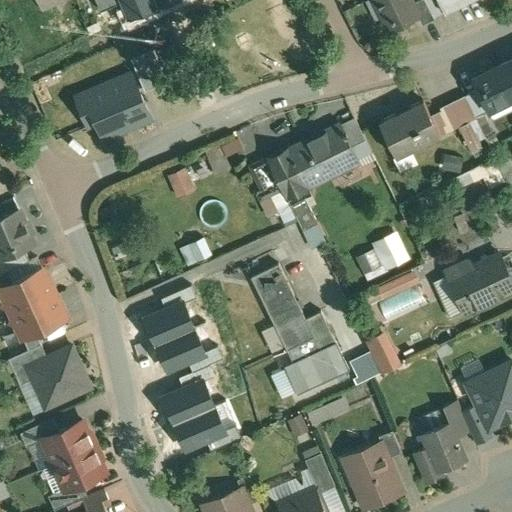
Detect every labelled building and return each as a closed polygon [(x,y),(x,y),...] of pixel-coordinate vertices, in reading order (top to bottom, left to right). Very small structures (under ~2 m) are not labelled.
[(27,0),(33,13),(62,0),(27,0)] [(124,4),(122,0),(104,0),(109,8),(111,11),(124,4)] [(130,0),(124,4),(111,11),(109,8),(106,10),(110,17),(114,14),(126,36),(140,59),(177,38),(155,0),(130,0)] [(412,0),(380,0),(385,8),(382,10),(391,29),(419,15),(413,2),(412,0)] [(434,15),(426,0),(417,0),(413,2),(419,15),(423,24),(436,18),(434,15)] [(426,0),(434,15),(464,0),(426,0)] [(126,46),(110,55),(119,71),(140,59),(126,36),(122,39),(126,46)] [(511,58),(498,65),(511,94),(511,58)] [(511,94),(498,65),(473,77),(478,87),(489,109),(511,98),(511,94)] [(200,66),(182,74),(191,93),(209,85),(200,66)] [(489,109),(478,87),(465,93),(476,115),(489,109)] [(440,133),(423,99),(379,121),(396,155),(440,133)] [(355,115),(340,123),(344,131),(346,130),(348,134),(346,135),(351,145),(366,138),(355,115)] [(340,123),(269,157),(279,178),(299,168),(308,185),(309,185),(359,160),(351,145),(346,135),(348,134),(346,130),(344,131),(340,123)] [(269,157),(253,165),(267,194),(283,186),(279,178),(269,157)] [(164,172),(173,194),(191,187),(182,165),(164,172)] [(299,168),(279,178),(283,186),(291,203),(306,196),(313,193),(309,185),(308,185),(299,168)] [(318,222),(306,196),(291,203),(304,229),(318,222)] [(34,241),(20,208),(0,217),(0,256),(24,246),(34,241)] [(350,248),(360,276),(405,258),(395,231),(350,248)] [(186,262),(208,251),(200,235),(177,246),(186,262)] [(24,246),(0,256),(0,273),(30,259),(24,246)] [(472,264),(449,275),(466,311),(511,289),(511,277),(500,251),(472,264)] [(466,259),(446,269),(449,275),(472,264),(470,261),(466,259)] [(307,316),(280,260),(253,273),(288,345),(289,345),(296,360),(338,340),(323,309),(307,316)] [(365,287),(383,323),(425,302),(408,266),(365,287)] [(38,269),(1,286),(6,297),(3,305),(11,309),(13,311),(55,292),(50,279),(42,277),(38,269)] [(55,292),(13,311),(14,314),(11,322),(19,325),(24,336),(37,331),(62,319),(58,312),(61,304),(55,292)] [(376,373),(396,362),(378,327),(357,337),(376,373)] [(37,331),(24,336),(30,348),(42,342),(37,331)] [(296,360),(288,364),(300,390),(336,374),(339,380),(350,375),(347,368),(350,367),(338,340),(296,360)] [(30,348),(9,357),(18,375),(30,369),(28,364),(48,355),(42,342),(30,348)] [(48,355),(28,364),(30,369),(41,394),(48,391),(53,403),(92,385),(73,343),(48,355)] [(511,414),(511,354),(463,375),(485,426),(511,414)] [(341,394),(304,410),(309,423),(346,406),(341,394)] [(471,429),(459,399),(444,405),(450,420),(451,420),(457,435),(471,429)] [(54,416),(21,431),(27,445),(43,438),(43,437),(60,429),(54,416)] [(60,429),(43,437),(43,438),(55,462),(95,445),(83,419),(60,429)] [(450,420),(425,430),(431,444),(415,451),(428,480),(443,474),(441,467),(467,457),(457,435),(451,420),(450,420)] [(402,451),(393,429),(379,435),(381,439),(388,457),(402,451)] [(381,439),(348,453),(361,483),(356,485),(365,507),(404,490),(393,466),(392,467),(388,457),(381,439)] [(95,445),(55,462),(65,487),(66,488),(82,481),(106,470),(95,445)] [(322,451),(306,458),(318,485),(319,484),(321,490),(336,484),(322,451)] [(261,498),(250,473),(238,478),(241,485),(241,486),(248,503),(261,498)] [(60,474),(49,478),(55,491),(65,487),(60,474)] [(82,481),(66,488),(65,487),(55,491),(49,494),(55,508),(83,497),(89,494),(82,481)] [(318,485),(279,502),(283,511),(327,511),(322,500),(325,498),(321,490),(319,484),(318,485)] [(241,486),(209,500),(213,511),(252,511),(248,503),(241,486)] [(89,494),(83,497),(88,510),(105,503),(106,506),(112,504),(105,487),(89,494)] [(88,510),(83,511),(108,511),(106,506),(105,503),(88,510)]
